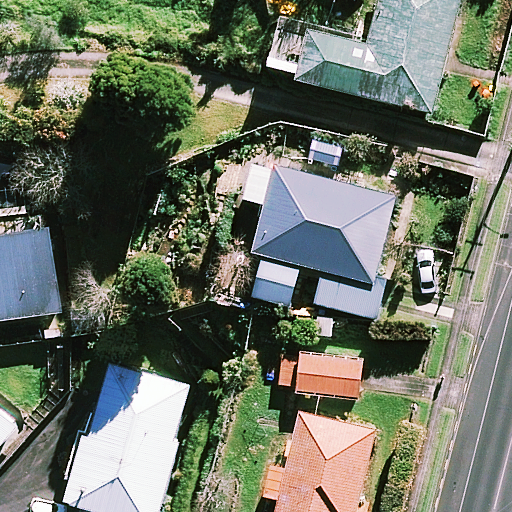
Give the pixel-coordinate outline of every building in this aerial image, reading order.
[(465,0),(382,0),(370,52),(285,32),(273,84),(436,123),(465,0)] [(399,205),(257,170),(248,207),(270,213),(258,262),(266,264),(256,306),(294,315),(304,274),(326,279),(318,311),(380,326),(389,285),(380,283),(399,205)] [(0,334),(66,323),(46,213),(0,221),(0,334)] [(282,392),(302,393),(301,401),(362,406),(365,368),(309,363),(285,361),(282,392)] [(162,511),(191,392),(114,374),(103,420),(94,417),(71,511),(162,511)] [(0,456),(19,435),(0,418),(0,456)] [(361,511),(378,441),(305,424),(292,479),(276,475),(269,506),(285,510),(284,511),(361,511)]
